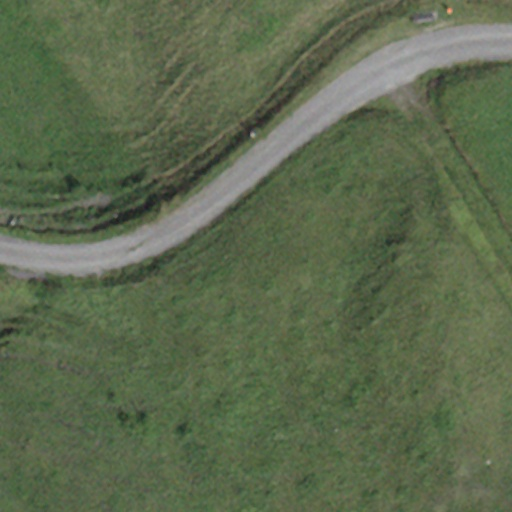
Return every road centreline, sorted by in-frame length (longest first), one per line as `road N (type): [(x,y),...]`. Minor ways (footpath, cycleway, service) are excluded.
road 1 (track): [(511,47),(433,51),(156,250),(78,270),(0,256)]
road 2 (track): [(400,70),(511,259)]
